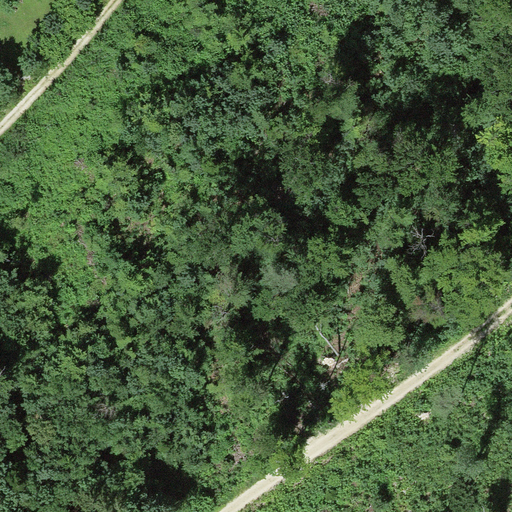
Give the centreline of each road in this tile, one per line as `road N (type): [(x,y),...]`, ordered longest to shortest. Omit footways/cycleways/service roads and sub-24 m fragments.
road 1 (track): [(230,511),(511,306)]
road 2 (track): [(0,129),(117,0)]
